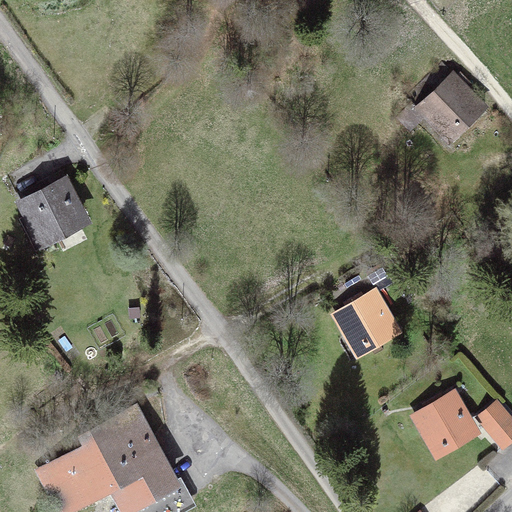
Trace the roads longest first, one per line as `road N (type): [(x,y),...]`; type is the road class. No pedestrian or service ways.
road 1 (residential): [(0,28),(349,511)]
road 2 (track): [(409,0),(511,118)]
